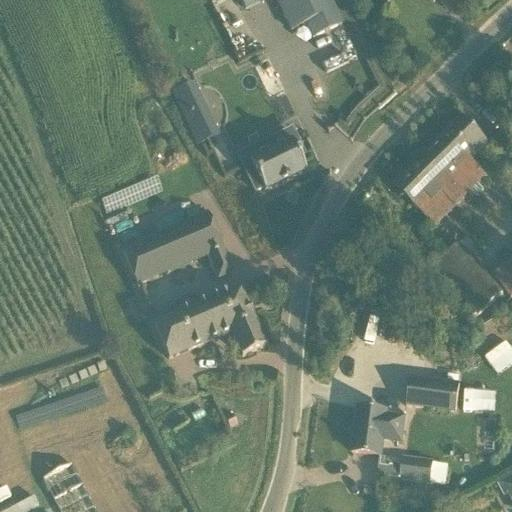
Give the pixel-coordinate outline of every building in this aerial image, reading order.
[(238,0),(244,12),(268,0),(274,0),(290,32),(304,25),(311,40),(342,24),(330,0),(238,0)] [(192,85),(173,94),(198,145),(217,136),(192,85)] [(431,225),(482,174),(469,160),(471,158),(487,142),(477,132),(462,118),(393,186),(407,201),(431,225)] [(293,135),(277,143),(275,138),(237,156),(255,192),(262,189),(264,193),(305,173),(298,158),(303,156),(293,135)] [(207,214),(121,251),(136,287),(222,250),(207,214)] [(502,295),(460,246),(436,266),(478,316),(502,295)] [(511,259),(492,273),(511,299),(511,298),(511,259)] [(265,348),(251,318),(238,287),(220,295),(155,323),(171,360),(233,334),(243,357),(265,348)] [(459,387),(411,380),(406,407),(455,415),(459,387)] [(387,413),(377,412),(358,409),(352,454),(371,457),(381,458),(383,443),(403,446),(406,417),(387,415),(387,413)] [(404,462),(380,458),(377,477),(402,480),(428,483),(431,465),(404,462)] [(42,479),(58,511),(95,511),(71,465),(42,479)] [(511,477),(497,484),(503,497),(508,495),(511,502),(511,477)]
